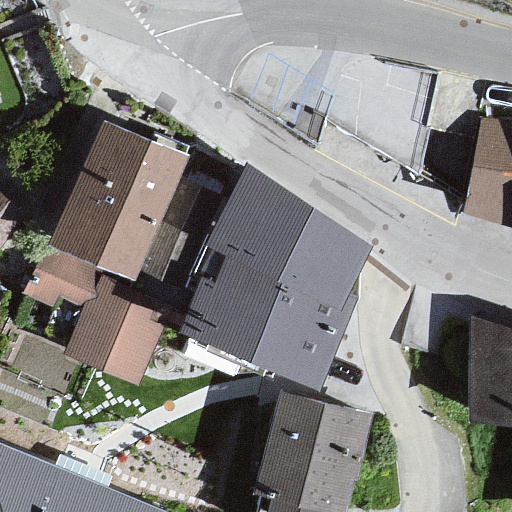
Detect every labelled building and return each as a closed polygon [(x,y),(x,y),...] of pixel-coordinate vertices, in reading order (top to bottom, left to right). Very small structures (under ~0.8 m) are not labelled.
[(182,148),(99,110),(43,230),(126,268),(182,148)] [(511,126),(485,123),(474,212),(511,216),(511,126)] [(361,235),(239,156),(169,317),(311,374),(350,286),(338,280),(361,235)] [(177,169),(135,259),(179,279),(220,189),(177,169)] [(0,189),(0,235),(23,211),(0,189)] [(169,302),(45,245),(24,289),(51,302),(57,289),(83,301),(65,339),(136,372),(169,302)] [(511,322),(470,311),(468,409),(511,412),(511,322)] [(368,410),(275,387),(250,484),(260,486),(253,511),(333,511),(335,507),(338,508),(348,469),(352,470),(368,410)] [(166,511),(0,439),(0,511),(166,511)]
